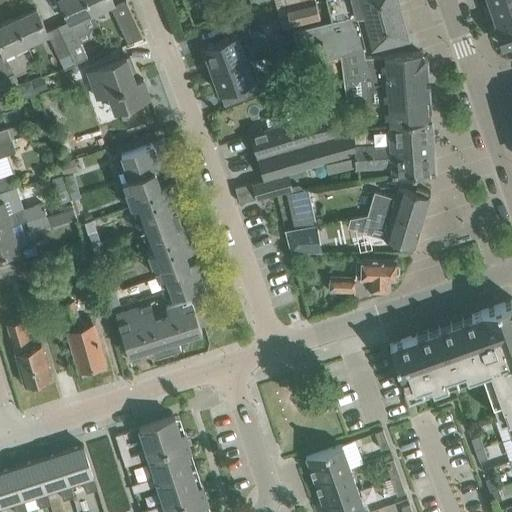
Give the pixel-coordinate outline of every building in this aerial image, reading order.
[(82,17),(92,12),(86,0),(59,0),(69,20),(58,25),(66,43),(70,51),(75,61),(78,59),(79,61),(93,56),(93,54),(88,56),(81,42),(85,40),(81,32),(87,29),(82,17)] [(86,0),(92,12),(96,10),(114,2),(113,0),(86,0)] [(128,43),(143,36),(126,0),(112,7),(128,43)] [(274,0),(282,29),(321,19),(316,0),(274,0)] [(298,45),(280,51),(288,74),(305,68),(308,78),(333,70),(329,57),(356,48),(366,46),(389,40),(409,35),(399,0),(325,0),(330,15),(347,10),(349,16),(294,30),(298,45)] [(511,0),(500,0),(490,3),(495,17),(497,23),(496,23),(496,24),(511,18),(511,0)] [(48,32),(45,26),(37,8),(15,19),(26,43),(48,32)] [(225,37),(203,45),(212,69),(257,52),(257,51),(264,49),(266,42),(264,35),(258,32),(251,35),(244,17),(221,25),(225,37)] [(511,18),(496,24),(504,46),(511,42),(511,18)] [(6,52),(26,43),(15,19),(0,25),(0,43),(4,53),(6,52)] [(74,61),(75,61),(70,51),(59,57),(64,68),(75,63),(74,61)] [(364,55),(342,61),(345,83),(345,87),(369,84),(370,94),(352,95),(354,113),(384,112),(385,122),(385,126),(389,126),(389,121),(432,118),(431,109),(429,80),(428,56),(423,52),(422,51),(406,52),(364,55)] [(4,53),(0,54),(0,72),(7,89),(13,87),(19,84),(16,77),(9,60),(6,52),(4,53)] [(257,52),(212,69),(220,92),(242,85),(246,96),(270,88),(265,75),(254,79),(246,57),(257,53),(257,52)] [(115,110),(132,104),(150,97),(143,78),(136,81),(132,71),(135,70),(130,56),(88,70),(98,97),(109,92),(115,110)] [(290,86),(274,91),(277,100),(293,96),(290,86)] [(271,129),(252,134),(258,155),(322,136),(325,135),(353,129),(353,128),(352,128),(352,125),(348,108),(304,118),(298,120),(271,129)] [(322,136),(258,155),(265,178),(272,177),(287,173),(349,158),(353,157),(354,155),(391,152),(434,149),(433,138),(432,118),(389,121),(389,126),(385,126),(353,128),(353,129),(325,135),(322,136)] [(8,126),(0,129),(0,142),(11,139),(21,135),(17,124),(8,127),(8,126)] [(0,156),(16,151),(11,139),(0,142),(0,156)] [(163,191),(155,170),(171,164),(162,139),(120,154),(128,177),(123,179),(132,205),(138,202),(146,225),(154,248),(149,250),(158,276),(165,274),(174,297),(214,282),(205,256),(189,262),(181,241),(197,235),(191,218),(182,221),(179,213),(177,205),(185,202),(179,185),(163,191)] [(391,152),(354,155),(354,158),(354,165),(391,163),(392,174),(415,172),(435,171),(434,149),(391,152)] [(65,174),(72,199),(81,196),(74,172),(65,174)] [(0,190),(13,186),(8,173),(0,175),(0,190)] [(287,190),(291,186),(287,173),(265,178),(236,186),(240,201),(257,197),(257,198),(276,193),(287,190)] [(64,176),(53,179),(58,197),(59,200),(61,205),(72,202),(71,200),(68,191),(64,176)] [(308,188),(303,189),(301,184),(291,186),(287,190),(294,221),(314,217),(308,188)] [(45,213),(42,202),(23,208),(16,185),(13,186),(0,190),(0,227),(12,224),(27,219),(45,213)] [(415,191),(398,186),(395,197),(375,191),(370,208),(421,224),(431,191),(416,187),(415,191)] [(45,213),(27,219),(30,230),(49,224),(76,216),(72,204),(45,213)] [(414,246),(421,224),(370,208),(368,214),(350,217),(347,226),(384,237),(414,246)] [(0,255),(8,253),(20,249),(12,224),(0,227),(0,255)] [(93,246),(102,243),(98,231),(89,234),(93,246)] [(93,246),(96,258),(105,255),(102,243),(93,246)] [(356,257),(356,276),(330,276),(330,291),(370,292),(370,286),(389,287),(389,278),(395,278),(395,258),(362,257),(356,257)] [(0,275),(17,270),(14,260),(0,264),(0,275)] [(108,294),(117,291),(113,279),(105,282),(108,294)] [(108,294),(112,306),(121,303),(117,291),(108,294)] [(181,345),(179,338),(202,331),(200,323),(208,321),(208,319),(201,295),(166,306),(168,314),(147,320),(142,305),(116,313),(129,354),(152,346),(155,354),(181,345)] [(482,368),(500,418),(505,416),(505,415),(511,412),(511,299),(481,310),(481,311),(390,343),(408,395),(482,368)] [(81,317),(79,317),(74,300),(61,303),(66,321),(69,330),(82,374),(107,367),(92,318),(82,321),(81,317)] [(51,377),(45,358),(41,344),(31,347),(23,318),(7,323),(25,384),(51,377)] [(180,433),(180,432),(175,415),(139,427),(147,450),(149,459),(150,459),(155,477),(191,466),(186,452),(192,450),(185,431),(180,433)] [(389,446),(383,429),(375,432),(381,449),(389,446)] [(119,446),(127,444),(123,432),(116,435),(119,446)] [(475,448),(484,445),(480,435),(472,438),(475,448)] [(315,480),(350,467),(342,443),(306,456),(315,480)] [(98,487),(84,444),(60,452),(69,480),(70,480),(82,476),(87,491),(98,487)] [(127,444),(119,446),(123,458),(131,455),(127,444)] [(484,445),(475,448),(480,460),(488,457),(484,445)] [(138,462),(149,459),(147,450),(135,454),(138,462)] [(69,480),(60,452),(37,459),(46,488),(46,487),(46,488),(59,484),(63,498),(74,495),(70,480),(69,480)] [(126,466),(138,462),(135,454),(131,455),(123,458),(126,466)] [(392,478),(400,475),(394,458),(386,461),(392,478)] [(46,488),(37,459),(12,467),(22,496),(23,495),(35,492),(40,506),(51,502),(46,488),(46,487),(46,488)] [(197,486),(195,479),(191,466),(155,477),(158,485),(164,504),(167,511),(205,511),(204,505),(209,503),(203,484),(197,486)] [(22,496),(12,467),(0,471),(0,502),(12,499),(15,511),(20,511),(28,510),(23,495),(22,496)] [(350,467),(315,480),(323,502),(358,490),(350,467)] [(400,475),(392,478),(398,495),(406,492),(400,475)] [(490,489),(498,486),(494,475),(486,478),(490,489)] [(146,489),(158,485),(155,477),(143,481),(146,489)] [(134,493),(146,489),(143,481),(131,485),(134,493)] [(498,486),(490,489),(494,501),(502,498),(498,486)] [(358,490),(323,502),(326,511),(366,511),(358,490)] [(403,511),(413,511),(410,503),(402,506),(403,511)]
